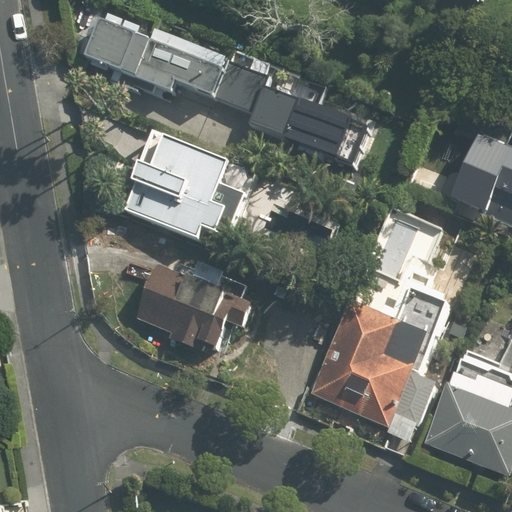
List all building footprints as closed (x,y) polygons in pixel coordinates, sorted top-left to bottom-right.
[(269,90),(272,82),(159,34),(156,43),(143,37),(146,29),(111,14),(106,26),(98,22),(83,57),(180,98),(185,87),(257,118),(269,90)] [(257,118),(254,126),(356,169),(371,133),(269,90),(257,118)] [(231,239),(249,194),(224,185),(232,164),(159,135),(128,214),(201,243),(206,229),(231,239)] [(457,199),(511,223),(511,148),(485,137),(457,199)] [(440,230),(395,212),(360,299),(405,318),(440,230)] [(203,345),(222,353),(235,324),(247,329),(257,307),(202,282),(206,272),(175,259),(169,271),(163,269),(141,320),(174,335),(172,340),(200,352),(203,345)] [(421,426),(439,387),(416,376),(430,344),(355,310),(317,393),(393,427),(398,416),(421,426)] [(429,445),(507,478),(511,466),(511,372),(468,354),(429,445)]
